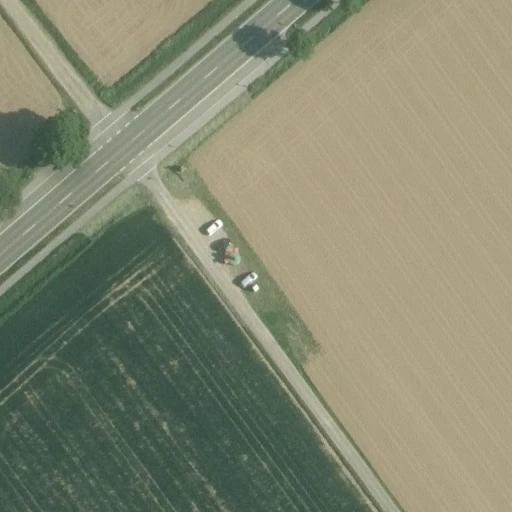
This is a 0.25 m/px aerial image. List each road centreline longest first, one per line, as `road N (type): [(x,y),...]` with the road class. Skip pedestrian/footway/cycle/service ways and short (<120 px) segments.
road 1 (unclassified): [(145,164),(396,511)]
road 2 (primary): [(126,143),(300,0)]
road 3 (unclassified): [(126,143),(13,0)]
road 4 (primary): [(0,254),(126,143)]
